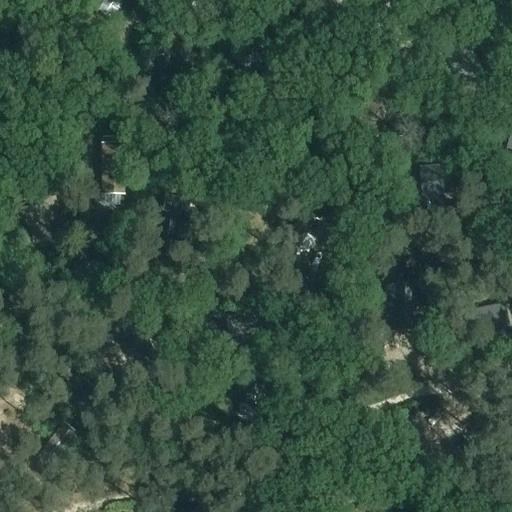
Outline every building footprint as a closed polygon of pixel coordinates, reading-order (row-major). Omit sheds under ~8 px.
[(106,0),(96,13),(109,23),(126,0),(106,0)] [(300,0),(292,6),(302,19),(327,0),(300,0)] [(478,0),(488,10),(499,0),(478,0)] [(251,33),(232,59),(249,71),(255,63),(260,67),(272,50),(251,33)] [(463,39),(440,53),(461,89),(484,76),(463,39)] [(1,49),(0,49),(0,76),(1,79),(0,79),(0,101),(26,82),(1,49)] [(373,136),(398,108),(382,93),(357,120),(373,136)] [(124,197),(123,145),(115,146),(115,140),(101,140),(101,146),(100,146),(101,197),(124,197)] [(422,199),(454,195),(451,166),(419,169),(422,199)] [(170,216),(165,243),(188,247),(193,213),(187,212),(189,201),(166,198),(165,204),(163,215),(170,216)] [(34,246),(53,243),(48,208),(24,211),(27,231),(32,231),(34,246)] [(304,212),(280,253),(294,261),(318,219),(304,212)] [(323,217),(318,228),(328,233),(334,222),(323,217)] [(167,257),(177,259),(179,249),(169,247),(167,257)] [(382,287),(382,323),(391,323),(390,334),(417,334),(417,287),(382,287)] [(505,305),(474,312),(477,338),(511,331),(505,305)] [(230,341),(268,331),(262,309),(225,318),(230,341)] [(278,387),(267,387),(240,387),(240,408),(268,409),(278,409),(278,387)] [(79,436),(64,424),(42,453),(44,455),(39,461),(50,469),(55,463),(57,465),(79,436)] [(415,461),(428,460),(453,460),(452,424),(427,425),(427,444),(414,445),(415,461)] [(394,511),(388,502),(373,511),(370,511),(366,505),(356,511),(394,511)]
